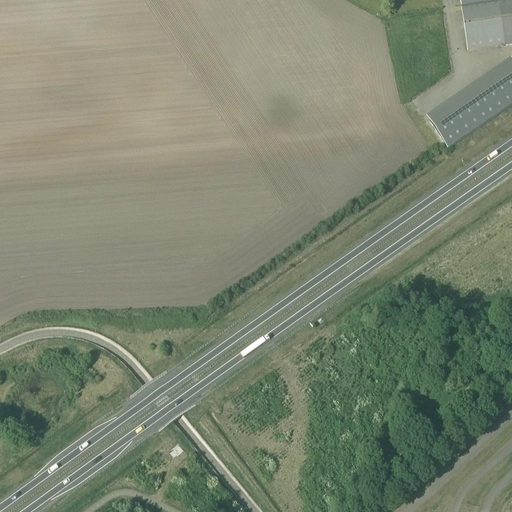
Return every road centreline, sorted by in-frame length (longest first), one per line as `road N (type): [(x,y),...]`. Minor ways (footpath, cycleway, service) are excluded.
road 1 (trunk): [(511,144),(0,509)]
road 2 (trunk): [(28,511),(511,167)]
